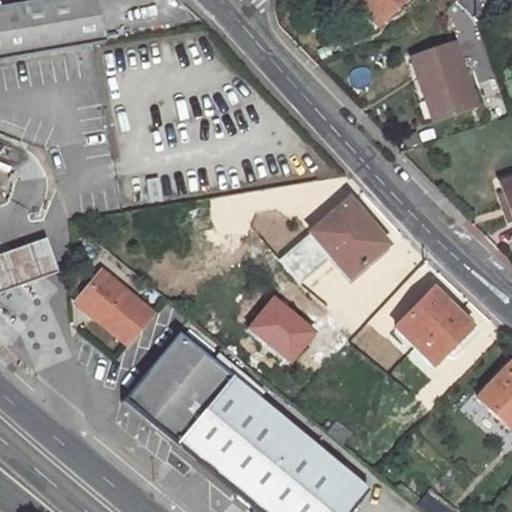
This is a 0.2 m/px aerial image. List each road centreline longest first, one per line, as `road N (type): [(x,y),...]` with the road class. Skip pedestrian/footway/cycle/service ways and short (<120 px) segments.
road 1 (residential): [(511,303),(447,250),(229,10)]
road 2 (primary): [(147,511),(0,386)]
